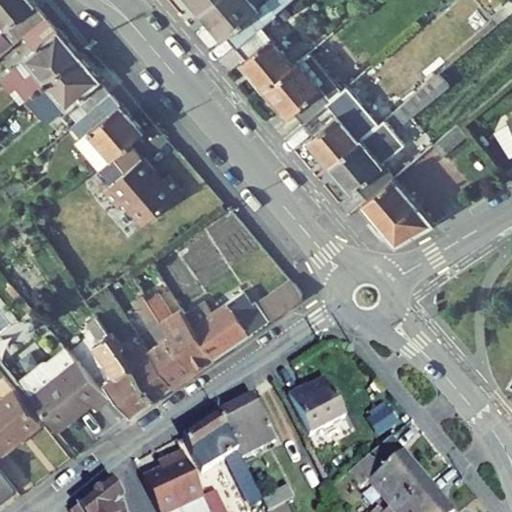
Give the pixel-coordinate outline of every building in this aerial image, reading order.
[(0,55),(25,35),(47,16),(34,0),(0,0),(0,17),(7,26),(0,32),(0,55)] [(193,0),(203,11),(215,0),(193,0)] [(215,0),(203,11),(226,38),(229,35),(238,47),(257,31),(275,16),(278,13),(267,2),(260,7),(254,0),(215,0)] [(492,16),(498,23),(511,11),(511,2),(510,0),(503,0),(507,4),(492,16)] [(17,86),(27,98),(79,54),(47,16),(25,35),(36,49),(1,79),(11,91),(12,91),(17,86)] [(296,42),(275,16),(257,31),(266,41),(272,37),(285,51),(296,42)] [(266,41),(257,31),(238,47),(247,57),(245,60),(267,87),(295,64),(285,51),(272,37),(266,41)] [(310,52),(295,64),(267,87),(291,114),(296,109),(306,121),(342,90),(310,52)] [(89,111),(112,92),(79,54),(27,98),(39,112),(58,95),(68,106),(69,107),(79,99),(89,111)] [(451,65),(440,73),(448,83),(452,80),(457,84),(463,79),(451,65)] [(396,110),(405,121),(449,84),(448,83),(440,73),(396,110)] [(348,85),(342,90),(306,121),(316,133),(310,138),(332,164),(360,140),(343,119),(362,102),(348,85)] [(22,102),(27,98),(17,86),(12,91),(22,102)] [(114,156),(129,143),(144,130),(112,92),(89,111),(72,126),(82,137),(91,129),(111,152),(114,156)] [(48,123),(68,106),(58,95),(39,112),(48,123)] [(436,142),(446,155),(468,136),(458,124),(436,142)] [(111,152),(91,129),(82,137),(76,142),(95,164),(99,169),(114,156),(111,152)] [(367,134),(360,140),(332,164),(355,190),(360,185),(370,197),(395,176),(378,155),(395,140),(387,131),(374,142),(367,134)] [(143,159),(129,143),(114,156),(99,169),(102,173),(97,177),(106,188),(104,190),(117,206),(123,201),(142,224),(181,191),(167,175),(161,180),(154,172),(156,170),(145,157),(143,159)] [(397,175),(395,176),(370,197),(365,202),(398,242),(435,221),(397,175)] [(45,211),(34,210),(35,219),(45,220),(45,211)] [(38,229),(27,212),(15,221),(26,237),(38,229)] [(261,300),(274,318),(302,299),(303,294),(291,279),(261,300)] [(270,321),(256,301),(254,303),(245,290),(213,312),(206,301),(186,314),(216,357),(270,321)] [(172,313),(159,292),(148,298),(158,317),(157,318),(160,322),(165,319),(176,334),(171,337),(195,371),(216,357),(186,314),(182,307),(172,313)] [(148,298),(145,293),(134,300),(162,342),(150,350),(174,386),(195,371),(171,337),(176,334),(165,319),(160,322),(157,318),(158,317),(148,298)] [(98,350),(116,375),(107,381),(133,414),(154,399),(124,354),(111,334),(98,316),(88,322),(101,341),(95,345),(98,350)] [(154,399),(174,386),(150,350),(143,341),(124,354),(154,399)] [(58,430),(93,402),(97,408),(110,398),(67,346),(49,360),(44,361),(19,380),(58,430)] [(98,350),(95,352),(107,381),(116,375),(98,350)] [(290,401),(309,437),(344,419),(326,383),(308,392),(306,388),(288,397),(290,401)] [(0,456),(43,423),(14,387),(0,398),(0,456)] [(218,413),(241,460),(274,443),(251,395),(218,413)] [(371,419),(380,434),(396,424),(387,409),(371,419)] [(251,505),(262,500),(241,460),(218,413),(182,437),(197,467),(205,463),(199,453),(208,448),(218,464),(226,459),(246,498),(237,502),(242,511),(247,511),(253,510),(251,505)] [(388,441),(370,456),(383,471),(401,456),(388,441)] [(208,470),(218,464),(208,448),(199,453),(205,463),(208,470)] [(157,511),(174,511),(203,498),(182,455),(168,462),(170,467),(142,481),(157,511)] [(396,511),(431,484),(418,468),(414,472),(401,456),(383,471),(370,456),(348,474),(360,489),(369,482),(390,508),(384,511),(396,511)] [(0,501),(16,490),(0,468),(0,501)] [(127,511),(124,500),(111,480),(76,507),(79,511),(127,511)] [(396,511),(448,511),(440,502),(443,499),(431,484),(396,511)] [(262,500),(267,511),(293,500),(287,488),(262,500)] [(209,511),(223,511),(215,493),(203,498),(209,511)]
